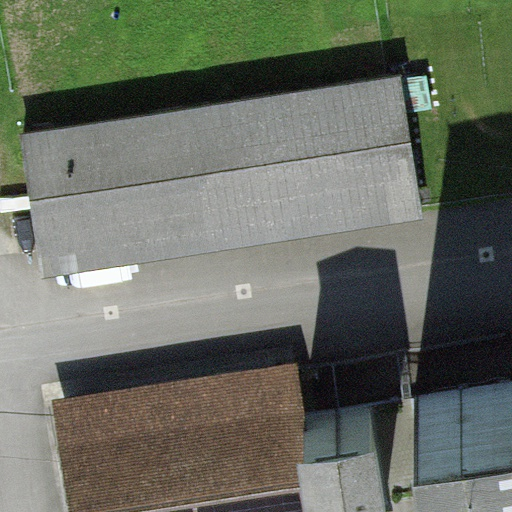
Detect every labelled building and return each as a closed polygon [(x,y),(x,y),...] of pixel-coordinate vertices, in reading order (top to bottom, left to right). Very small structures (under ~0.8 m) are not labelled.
[(0,0),(0,71),(27,67),(15,0),(0,0)] [(92,0),(25,0),(31,57),(98,50),(92,0)] [(400,74),(27,133),(45,249),(419,190),(400,74)] [(295,366),(67,405),(84,511),(318,511),(303,415),(295,366)] [(511,382),(416,398),(433,497),(511,484),(511,382)] [(370,405),(303,415),(318,511),(340,511),(386,505),(370,405)]
